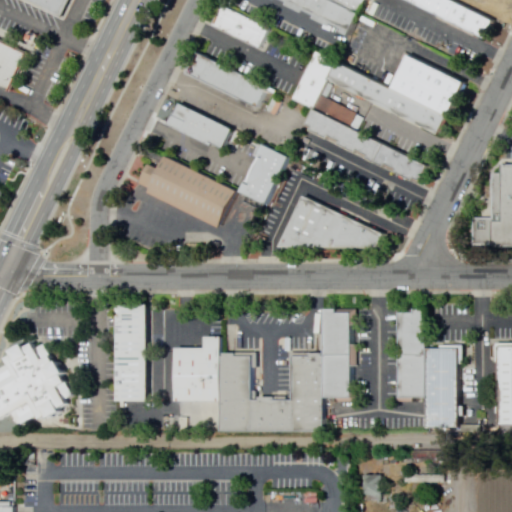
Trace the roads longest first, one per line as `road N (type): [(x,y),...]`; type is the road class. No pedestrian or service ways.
road 1 (residential): [(4,278),(511,278)]
road 2 (residential): [(0,442),(438,439)]
road 3 (secondary): [(0,286),(139,0)]
road 4 (residential): [(200,0),(105,195),(102,278)]
road 5 (residential): [(511,72),(411,278)]
